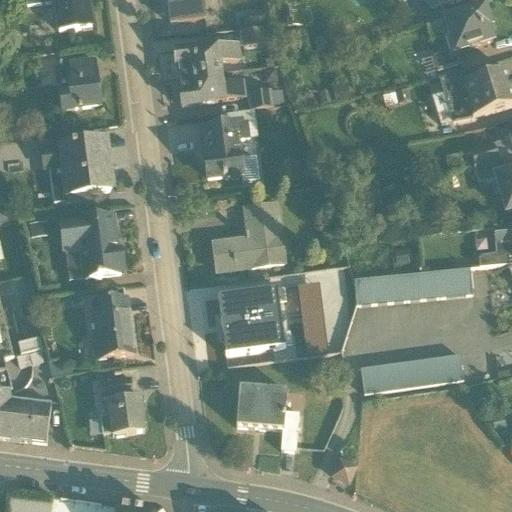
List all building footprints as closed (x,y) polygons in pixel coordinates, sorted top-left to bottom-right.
[(84,0),(24,0),(26,12),(50,8),(54,36),(88,32),(84,0)] [(165,0),(169,26),(205,22),(202,0),(165,0)] [(418,0),(430,14),(475,0),(418,0)] [(483,11),(438,26),(447,55),(422,64),(427,79),(460,69),(456,56),(491,45),(486,31),(489,30),(488,28),(490,24),(487,15),(484,14),(483,11)] [(264,12),(247,14),(249,28),(266,26),(264,12)] [(174,56),(178,84),(221,79),(220,68),(241,65),(239,52),(272,47),(270,33),(236,38),(238,47),(174,56)] [(90,65),(56,69),(61,114),(96,110),(90,65)] [(511,111),(511,93),(506,76),(465,88),(462,77),(438,83),(442,97),(433,100),(431,101),(440,130),(472,123),(511,111)] [(223,88),(221,79),(178,84),(182,114),(241,106),(246,105),(243,85),(238,86),(223,88)] [(247,99),(249,114),(273,111),(271,96),(247,99)] [(220,131),(205,132),(209,166),(204,166),(206,184),(227,181),(227,184),(241,183),(241,187),(257,185),(254,160),(241,162),(239,146),(256,143),(253,116),(219,120),(220,131)] [(511,129),(499,133),(503,146),(510,144),(511,152),(511,129)] [(89,206),(88,198),(108,195),(104,165),(106,165),(104,145),(39,153),(41,175),(48,174),(53,207),(65,206),(65,209),(89,206)] [(468,155),(473,171),(496,167),(498,166),(493,148),(468,155)] [(459,157),(443,161),(446,175),(463,173),(459,157)] [(503,217),(511,213),(511,175),(500,179),(496,167),(473,171),(463,173),(460,174),(462,181),(466,181),(474,177),(477,186),(492,182),(493,187),(491,188),(494,199),(496,198),(503,217)] [(211,246),(214,276),(288,269),(281,206),(244,210),(247,242),(211,246)] [(56,228),(60,257),(79,255),(83,284),(119,278),(119,274),(122,274),(119,255),(117,256),(112,221),(56,228)] [(511,269),(511,229),(492,230),(493,270),(511,269)] [(385,253),(353,257),(356,280),(387,276),(385,253)] [(386,281),(349,284),(351,308),(471,299),(469,274),(386,281)] [(217,301),(224,360),(284,352),(276,293),(217,301)] [(47,318),(44,302),(31,305),(34,320),(47,318)] [(89,307),(97,364),(132,359),(124,302),(89,307)] [(0,311),(0,364),(3,364),(12,362),(0,311)] [(38,342),(17,347),(20,359),(41,354),(38,342)] [(460,360),(361,374),(365,399),(463,386),(460,360)] [(0,441),(44,448),(49,405),(13,402),(6,374),(5,374),(3,364),(0,364),(0,441)] [(130,383),(98,387),(100,402),(132,398),(130,383)] [(286,395),(236,391),(233,431),(281,434),(280,455),(296,456),(299,418),(285,417),(286,395)] [(99,422),(101,441),(143,436),(139,404),(106,407),(107,421),(99,422)] [(355,473),(339,466),(332,481),(347,489),(355,473)] [(86,511),(11,503),(8,511),(86,511)]
